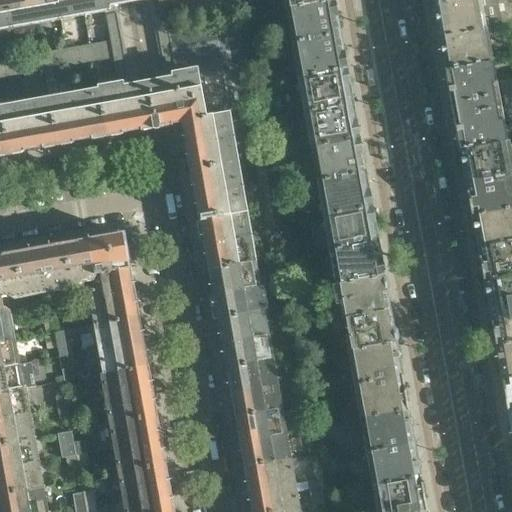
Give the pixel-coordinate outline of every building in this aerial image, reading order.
[(12,29),(6,0),(0,0),(0,27),(1,27),(1,31),(12,29)] [(35,21),(31,0),(6,0),(12,29),(22,27),(21,23),(35,21)] [(61,20),(57,0),(31,0),(35,21),(50,18),(51,22),(61,20)] [(85,12),(82,0),(57,0),(61,20),(71,19),(70,15),(85,12)] [(82,0),(85,12),(99,9),(100,13),(106,12),(116,10),(115,7),(129,4),(137,3),(151,0),(152,0),(153,4),(163,2),(169,1),(168,0),(82,0)] [(288,0),(290,8),(333,0),(288,0)] [(339,34),(333,0),(290,8),(294,30),(289,31),(291,43),(339,34)] [(483,31),(476,0),(469,0),(432,7),(438,39),(483,31)] [(166,22),(163,2),(153,4),(151,4),(155,24),(166,22)] [(121,30),(117,11),(116,11),(116,10),(106,12),(109,32),(121,30)] [(224,28),(222,16),(212,18),(214,29),(217,29),(224,28)] [(214,29),(212,18),(203,20),(205,31),(213,30),(214,29)] [(169,37),(167,26),(166,22),(155,24),(160,54),(172,52),(169,37)] [(179,36),(177,24),(167,26),(169,37),(179,36)] [(253,102),(244,52),(239,25),(224,28),(217,29),(223,66),(230,106),(253,102)] [(126,60),(121,30),(109,32),(110,36),(112,47),(114,59),(115,62),(126,60)] [(213,30),(205,31),(179,36),(169,37),(172,52),(176,75),(219,67),(213,30)] [(488,63),(483,31),(438,39),(444,71),(488,63)] [(346,69),(339,34),(291,43),(293,55),(298,54),(302,77),(346,69)] [(112,47),(110,36),(100,37),(103,49),(112,47)] [(77,54),(74,42),(65,44),(67,55),(77,54)] [(67,55),(65,44),(56,45),(58,57),(67,55)] [(114,59),(112,47),(103,49),(105,61),(114,59)] [(27,62),(25,51),(16,53),(18,64),(27,62)] [(176,75),(172,52),(160,54),(164,75),(166,74),(167,76),(176,75)] [(18,64),(16,53),(6,54),(8,66),(18,64)] [(79,65),(77,54),(67,55),(69,67),(79,65)] [(69,67),(67,55),(58,57),(60,69),(69,67)] [(130,81),(126,60),(115,62),(119,87),(129,85),(128,81),(130,81)] [(29,74),(27,62),(18,64),(20,76),(29,74)] [(511,74),(498,77),(499,81),(495,81),(491,62),(488,63),(444,71),(459,152),(503,144),(506,143),(503,124),(507,123),(507,127),(511,126),(511,74)] [(20,76),(18,64),(8,66),(10,77),(20,76)] [(223,66),(219,67),(176,75),(167,76),(167,79),(152,81),(143,83),(129,85),(119,87),(99,91),(99,93),(107,136),(151,128),(160,127),(182,123),(228,114),(228,115),(232,114),(230,106),(223,66)] [(352,103),(346,69),(302,77),(306,100),(302,100),(304,112),(352,103)] [(107,136),(99,93),(75,98),(82,141),(107,136)] [(82,141),(75,98),(50,102),(58,145),(82,141)] [(58,145),(50,102),(26,107),(33,149),(58,145)] [(358,138),(352,103),(304,112),(306,124),(311,123),(315,146),(358,138)] [(33,149),(26,107),(1,111),(9,154),(33,149)] [(0,155),(9,154),(1,111),(0,111),(0,155)] [(232,140),(228,115),(228,114),(182,123),(187,148),(232,140)] [(261,135),(259,123),(249,124),(251,136),(261,135)] [(263,146),(261,135),(251,136),(253,148),(263,146)] [(364,172),(358,138),(315,146),(319,168),(314,169),(316,181),(364,172)] [(237,164),(232,140),(187,148),(191,172),(237,164)] [(509,176),(503,144),(459,152),(465,184),(509,176)] [(241,189),(237,164),(191,172),(196,197),(241,189)] [(270,184),(268,172),(258,174),(260,186),(270,184)] [(371,208),(364,172),(316,181),(319,193),(323,192),(328,216),(371,208)] [(511,209),(511,192),(509,176),(465,184),(471,217),(511,209)] [(272,196),(271,189),(270,184),(260,186),(262,197),(272,196)] [(246,214),(241,189),(196,197),(200,222),(246,214)] [(377,241),(371,208),(328,216),(332,237),(327,238),(329,250),(377,241)] [(511,243),(511,209),(471,217),(477,250),(511,243)] [(250,238),(246,214),(200,222),(205,246),(250,238)] [(279,233),(277,225),(277,221),(267,223),(269,235),(279,233)] [(281,245),(279,233),(269,235),(271,247),(281,245)] [(138,318),(123,234),(89,241),(95,275),(90,283),(91,291),(89,292),(95,325),(138,318)] [(254,263),(250,238),(205,246),(209,271),(254,263)] [(95,275),(89,241),(64,245),(71,286),(90,283),(95,275)] [(383,276),(377,241),(329,250),(331,261),(336,261),(340,284),(383,276)] [(511,277),(511,243),(477,250),(483,283),(511,277)] [(71,286),(64,245),(39,250),(47,290),(71,286)] [(47,290),(39,250),(15,254),(22,295),(47,290)] [(22,295),(15,254),(0,256),(0,295),(4,298),(22,295)] [(259,287),(254,263),(209,271),(213,296),(259,287)] [(288,282),(285,270),(275,272),(277,284),(288,282)] [(389,309),(383,276),(340,284),(345,310),(339,306),(333,307),(335,319),(389,309)] [(511,311),(511,277),(483,283),(489,316),(511,311)] [(290,294),(288,282),(277,284),(280,296),(290,294)] [(263,312),(259,287),(213,296),(218,320),(263,312)] [(0,295),(0,317),(9,315),(7,306),(5,307),(4,298),(0,295)] [(396,343),(389,309),(335,319),(337,331),(344,330),(345,338),(344,338),(346,352),(352,351),(396,343)] [(511,345),(511,311),(489,316),(495,348),(511,345)] [(268,337),(263,312),(218,320),(222,345),(268,337)] [(0,342),(13,340),(9,315),(0,317),(0,342)] [(142,342),(138,318),(95,325),(100,350),(142,342)] [(296,331),(295,326),(294,320),(284,321),(286,333),(296,331)] [(66,331),(65,321),(53,323),(54,333),(66,331)] [(54,333),(53,323),(41,325),(43,335),(54,333)] [(299,343),(296,331),(286,333),(288,345),(299,343)] [(272,361),(268,337),(222,345),(227,369),(272,361)] [(0,367),(18,365),(13,340),(0,342),(0,367)] [(147,367),(142,342),(100,350),(104,374),(147,367)] [(402,376),(396,343),(352,351),(355,368),(351,369),(354,385),(402,376)] [(511,379),(511,345),(495,348),(501,381),(511,379)] [(71,355),(69,346),(57,348),(59,357),(71,355)] [(59,357),(57,348),(45,350),(47,359),(59,357)] [(72,365),(71,355),(59,357),(61,367),(72,365)] [(61,367),(59,357),(47,359),(49,369),(61,367)] [(276,386),(272,361),(227,369),(231,394),(276,386)] [(0,393),(22,389),(18,365),(0,367),(0,393)] [(151,391),(147,367),(104,374),(109,399),(151,391)] [(305,381),(303,369),(293,371),(295,382),(305,381)] [(408,411),(402,376),(354,385),(356,401),(361,400),(365,419),(408,411)] [(511,412),(511,379),(501,381),(507,414),(511,412)] [(307,393),(305,381),(295,382),(297,394),(307,393)] [(281,410),(276,386),(231,394),(235,419),(281,410)] [(0,418),(27,414),(22,389),(0,393),(0,418)] [(156,416),(151,391),(109,399),(113,424),(156,416)] [(79,404),(78,395),(66,397),(68,406),(79,404)] [(68,406),(66,397),(54,399),(56,408),(68,406)] [(81,414),(79,404),(68,406),(69,416),(81,414)] [(69,416),(68,406),(56,408),(57,418),(69,416)] [(312,418),(310,407),(297,409),(301,431),(314,429),(314,428),(312,418)] [(285,435),(281,410),(235,419),(240,443),(285,435)] [(414,444),(408,411),(365,419),(368,436),(363,437),(366,453),(414,444)] [(0,443),(31,438),(27,414),(0,418),(0,443)] [(160,440),(156,416),(113,424),(117,448),(160,440)] [(316,442),(314,430),(304,432),(306,444),(316,442)] [(290,460),(285,435),(240,443),(244,468),(290,460)] [(0,469),(35,463),(31,438),(0,443),(0,469)] [(165,465),(160,440),(117,448),(122,473),(165,465)] [(88,453),(87,444),(75,446),(76,455),(88,453)] [(420,478),(414,444),(366,453),(369,469),(374,468),(377,486),(420,478)] [(76,455),(75,446),(63,448),(65,458),(76,455)] [(90,463),(88,453),(76,455),(78,465),(90,463)] [(78,465),(76,455),(65,458),(66,467),(78,465)] [(294,484),(290,460),(244,468),(249,492),(294,484)] [(0,494),(40,487),(35,463),(0,469),(0,494)] [(169,490),(165,465),(122,473),(126,497),(169,490)] [(323,479),(321,467),(311,469),(313,481),(323,479)] [(421,511),(426,511),(420,478),(377,486),(380,503),(375,504),(376,511),(421,511)] [(325,491),(323,479),(313,481),(315,493),(325,491)] [(280,511),(299,509),(294,484),(249,492),(252,511),(280,511)] [(43,511),(44,511),(40,487),(0,494),(0,511),(43,511)] [(172,511),(169,490),(126,497),(128,511),(172,511)] [(97,503),(95,493),(84,495),(85,505),(97,503)] [(85,505),(84,495),(72,497),(73,507),(85,505)] [(98,511),(99,511),(97,503),(85,505),(86,511),(98,511)]
